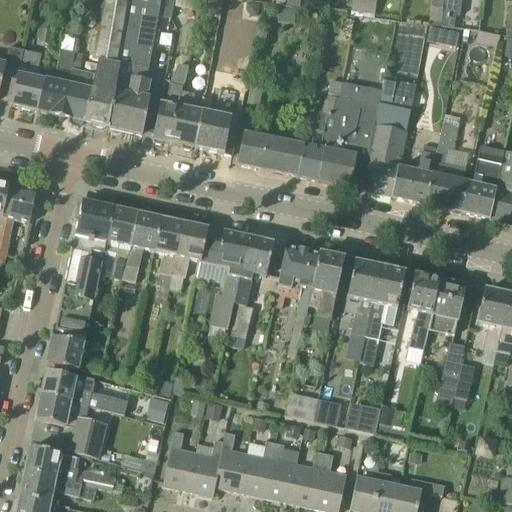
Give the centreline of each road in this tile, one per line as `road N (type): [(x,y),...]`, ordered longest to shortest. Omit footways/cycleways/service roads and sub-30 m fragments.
road 1 (tertiary): [(511,263),(69,159)]
road 2 (residential): [(69,159),(0,471)]
